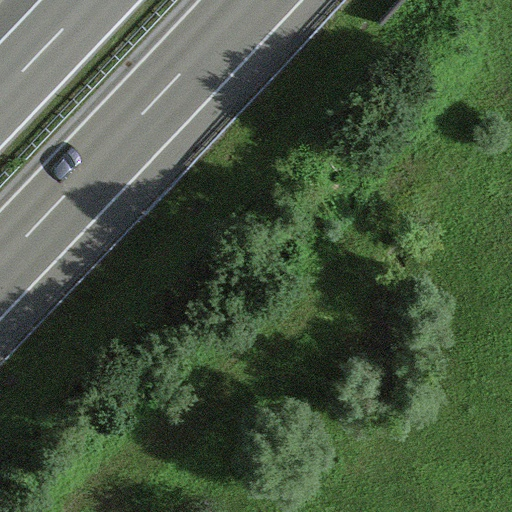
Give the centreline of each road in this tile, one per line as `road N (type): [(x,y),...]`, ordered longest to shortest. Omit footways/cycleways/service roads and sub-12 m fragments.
road 1 (motorway): [(0,266),(247,0)]
road 2 (motorway): [(86,0),(0,91)]
